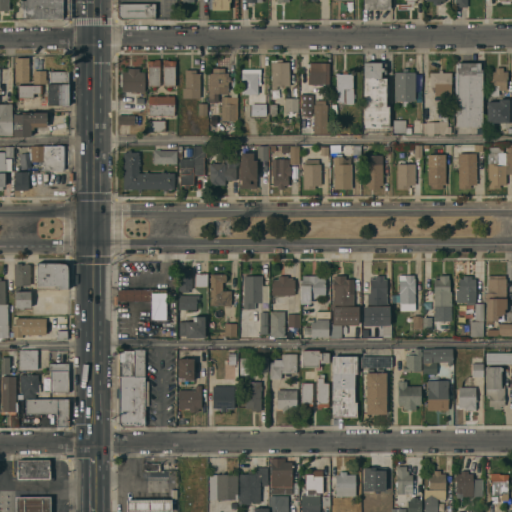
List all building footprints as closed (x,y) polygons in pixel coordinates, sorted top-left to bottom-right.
[(71,0),(71,19),(52,19),(52,22),(46,22),(46,19),(22,19),(22,9),(21,9),(21,1),(25,1),(25,0),(71,0)] [(230,0),(230,2),(228,2),(228,10),(211,10),(211,0),(230,0)] [(389,0),(389,10),(363,10),(363,0),(389,0)] [(155,19),(127,19),(127,20),(121,20),(118,19),(117,17),(116,4),(155,4),(155,19)] [(28,83),(14,83),(14,58),(28,57),(28,83)] [(268,105),(271,105),(270,60),(276,60),(276,59),(281,59),(281,62),(288,62),(289,86),(276,86),(276,90),(283,90),(283,105),(276,105),(276,114),(268,114),(268,105)] [(159,86),(148,86),(148,67),(146,67),(146,61),(154,61),(154,60),(159,60),(159,86)] [(167,60),(167,61),(175,61),(175,63),(174,63),(174,86),(162,86),(162,60),(167,60)] [(385,106),(388,106),(388,128),(364,128),(364,78),(363,78),(363,62),(380,62),(380,63),(385,63),(385,74),(383,74),(383,78),(385,78),(385,106)] [(328,84),(321,84),(321,85),(308,85),(308,81),(307,81),(308,74),(309,74),(309,63),(329,63),(328,84)] [(482,127),(455,127),(455,116),(454,116),(454,74),(456,74),(456,63),(479,63),(479,70),(482,70),(482,127)] [(144,92),(121,92),(121,72),(127,72),(127,68),(139,69),(139,72),(144,72),(144,92)] [(228,94),(220,94),(220,104),(208,104),(208,73),(212,73),(212,68),(224,68),(224,73),(228,73),(228,77),(230,77),(230,82),(228,82),(228,94)] [(507,82),(505,82),(506,90),(498,90),(498,96),(489,96),(488,72),(494,72),(494,68),(502,68),(502,72),(507,72),(507,82)] [(260,85),(257,85),(257,95),(241,95),(241,69),(260,69),(260,85)] [(414,101),(394,101),(394,72),(402,72),(402,69),(407,69),(407,73),(414,73),(414,101)] [(45,80),(47,80),(47,83),(45,83),(45,84),(33,84),(33,70),(45,70),(45,80)] [(199,98),(182,98),(182,89),(184,89),(184,70),(195,70),(195,73),(199,73),(199,98)] [(451,96),(434,96),(434,87),(429,87),(429,73),(438,73),(438,70),(441,71),(441,73),(451,73),(451,96)] [(50,84),(50,72),(69,71),(69,84),(68,84),(50,84)] [(342,74),(342,72),(347,72),(347,75),(353,74),(353,104),(343,104),(343,102),(336,102),(336,74),(342,74)] [(68,106),(46,106),(46,100),(44,100),(44,96),(47,96),(46,84),(50,84),(68,84),(68,106)] [(42,93),(32,94),(32,98),(17,98),(17,85),(42,85),(42,93)] [(284,118),(284,98),(289,98),(289,87),(297,87),(298,118),(284,118)] [(312,108),(299,108),(299,95),(312,95),(312,108)] [(174,108),(175,108),(175,112),(174,112),(173,116),(147,116),(147,96),(174,96),(174,108)] [(237,120),(221,120),(221,97),(237,97),(237,120)] [(268,115),(255,115),(255,105),(263,105),(263,97),(268,97),(268,105),(268,114),(268,115)] [(511,123),(486,123),(486,102),(499,102),(499,99),(511,99),(511,123)] [(205,115),(205,103),(197,103),(197,114),(205,115)] [(11,135),(0,135),(0,104),(11,104),(11,135)] [(326,134),(313,134),(313,105),(327,105),(326,134)] [(46,127),(33,127),(33,130),(30,130),(30,136),(13,137),(12,114),(21,114),(21,113),(46,112),(46,127)] [(134,125),(117,125),(117,115),(134,115),(134,125)] [(405,133),(393,133),(393,120),(405,120),(405,133)] [(164,132),(146,132),(146,121),(164,121),(164,132)] [(447,127),(450,126),(450,133),(422,134),(422,123),(426,123),(426,122),(447,122),(447,127)] [(511,182),(506,182),(506,185),(499,185),(499,189),(487,189),(487,153),(488,153),(488,147),(502,147),(502,153),(507,153),(507,145),(511,145),(511,182)] [(62,159),(67,159),(67,168),(62,168),(62,170),(43,170),(43,162),(30,162),(30,151),(27,151),(27,147),(30,147),(30,146),(62,146),(62,159)] [(204,176),(193,176),(193,185),(189,185),(189,188),(184,188),(184,185),(179,185),(179,159),(184,159),(184,150),(190,150),(190,159),(192,159),(192,146),(206,146),(206,157),(204,157),(204,176)] [(267,160),(257,161),(257,146),(267,146),(267,160)] [(298,164),(289,164),(289,157),(284,157),(284,151),(289,151),(289,146),(298,146),(298,164)] [(209,185),(209,164),(224,164),(225,147),(236,147),(235,181),(224,180),(224,186),(209,185)] [(176,164),(153,164),(153,151),(176,150),(176,164)] [(174,189),(166,189),(166,191),(163,191),(163,189),(141,189),(141,191),(138,191),(138,190),(123,189),(123,153),(127,153),(127,151),(130,151),(130,152),(138,152),(138,163),(140,163),(140,166),(138,166),(138,173),(144,173),(144,171),(146,171),(146,173),(160,173),(160,171),(163,171),(163,173),(174,173),(174,189)] [(3,158),(4,158),(4,163),(5,163),(5,159),(11,159),(11,171),(5,171),(5,172),(5,187),(2,187),(2,190),(0,190),(0,152),(3,152),(3,158)] [(29,168),(28,152),(18,153),(19,168),(29,168)] [(476,185),(470,185),(470,189),(458,189),(457,153),(475,153),(476,185)] [(445,185),(442,185),(442,189),(430,189),(430,185),(427,185),(427,154),(444,154),(445,185)] [(382,185),(379,185),(379,189),(367,189),(367,185),(364,185),(364,155),(382,155),(382,185)] [(267,184),(255,184),(255,185),(240,185),(240,161),(240,156),(254,157),(254,161),(256,161),(256,163),(267,163),(267,184)] [(351,190),(333,190),(333,157),(342,157),(342,163),(346,163),(346,164),(351,164),(351,190)] [(288,166),(290,166),(290,176),(288,176),(288,185),(283,185),(283,189),(276,189),(276,186),(272,186),(272,183),(272,178),(272,175),(271,175),(271,159),(288,159),(288,166)] [(320,186),(314,186),(314,190),(302,190),(302,165),(304,165),(304,160),(318,160),(318,164),(320,164),(320,186)] [(414,185),(408,185),(408,189),(396,189),(396,164),(414,164),(414,185)] [(28,190),(14,190),(14,172),(28,172),(28,190)] [(15,266),(15,263),(21,263),(21,265),(23,265),(29,265),(30,286),(20,286),(20,290),(15,290),(15,286),(14,286),(14,266),(15,266)] [(67,289),(36,290),(36,264),(64,263),(66,265),(67,267),(67,270),(67,289)] [(191,289),(188,289),(188,292),(182,292),(182,291),(178,291),(178,270),(188,270),(188,269),(191,269),(191,289)] [(207,287),(195,287),(194,274),(207,274),(207,287)] [(226,276),(226,281),(224,282),(222,282),(222,291),(231,291),(230,306),(209,306),(210,274),(224,274),(226,276)] [(324,296),(318,296),(317,298),(313,298),(313,300),(310,300),(310,304),(299,304),(299,281),(302,281),(302,275),(325,276),(324,296)] [(414,279),(415,303),(414,303),(414,311),(400,311),(399,302),(392,303),(392,295),(399,295),(398,276),(414,275),(414,279)] [(451,321),(434,321),(433,279),(438,279),(438,275),(448,275),(448,279),(449,279),(449,291),(450,291),(451,321)] [(261,303),(254,303),(254,309),(243,309),(243,276),(261,276),(261,303)] [(294,296),(271,296),(271,280),(278,280),(278,276),(287,276),(287,278),(292,278),(292,280),(294,280),(294,296)] [(360,309),(352,309),(352,314),(338,314),(338,317),(333,317),(333,313),(333,308),(330,308),(330,304),(332,304),(332,299),(334,299),(334,289),(333,289),(332,280),(334,280),(333,276),(345,276),(345,279),(353,279),(353,294),(360,294),(360,309)] [(367,307),(367,293),(370,293),(369,279),(374,279),(374,276),(383,276),(383,279),(386,279),(387,304),(388,304),(389,326),(362,326),(362,307),(367,307)] [(475,303),(455,303),(455,291),(458,291),(458,279),(462,279),(462,276),(470,276),(471,279),(475,279),(475,303)] [(497,316),(497,321),(492,321),(492,324),(485,323),(486,299),(485,299),(485,293),(487,293),(487,279),(488,279),(488,276),(504,276),(504,279),(506,279),(505,309),(504,309),(503,313),(501,316),(497,316)] [(7,325),(8,325),(8,338),(0,338),(0,281),(5,281),(5,304),(7,304),(7,325)] [(121,290),(168,291),(167,321),(150,321),(150,302),(121,302),(121,290)] [(30,308),(23,308),(23,309),(18,309),(18,308),(15,308),(14,291),(30,291),(30,308)] [(198,310),(178,310),(177,295),(198,295),(198,310)] [(482,337),(469,337),(470,321),(474,321),(475,303),(483,303),(482,337)] [(284,329),(286,329),(286,337),(277,337),(277,338),(273,338),(273,339),(269,339),(269,335),(269,311),(284,311),(284,329)] [(315,337),(315,338),(310,338),(310,335),(306,335),(306,339),(287,339),(287,314),(299,314),(299,333),(303,333),(303,328),(310,328),(310,322),(314,322),(314,319),(315,319),(315,311),(329,311),(329,320),(328,320),(328,337),(315,337)] [(267,312),(267,323),(259,323),(259,316),(258,316),(258,313),(259,313),(259,312),(267,312)] [(204,338),(185,338),(185,336),(179,336),(179,322),(185,322),(192,322),(192,316),(204,317),(204,338)] [(422,329),(412,329),(412,316),(422,316),(422,329)] [(46,324),(49,324),(48,330),(45,330),(45,335),(21,335),(21,337),(12,337),(12,325),(24,325),(24,326),(26,326),(26,318),(46,318),(46,324)] [(335,337),(335,323),(341,323),(341,321),(346,321),(346,323),(359,323),(359,337),(335,337)] [(236,324),(236,336),(224,336),(224,323),(236,324)] [(511,336),(486,336),(486,329),(498,330),(498,324),(511,324),(511,336)] [(420,371),(409,371),(409,372),(402,372),(402,366),(405,366),(405,355),(406,355),(406,354),(408,354),(408,352),(413,352),(413,348),(420,348),(420,352),(421,352),(421,356),(420,356),(420,371)] [(452,369),(436,369),(436,375),(427,375),(427,381),(453,380),(453,395),(447,395),(447,410),(427,410),(427,383),(424,383),(424,388),(422,388),(421,375),(422,375),(422,349),(452,348),(452,369)] [(37,370),(19,370),(19,350),(37,350),(37,370)] [(122,426),(122,428),(117,428),(116,426),(116,425),(115,377),(118,377),(118,375),(116,375),(115,352),(118,352),(118,351),(133,351),(133,350),(144,350),(144,426),(122,426)] [(328,363),(319,363),(318,368),(301,368),(301,351),(318,351),(318,353),(328,353),(328,363)] [(511,364),(486,364),(486,353),(511,353),(511,364)] [(296,354),(296,373),(281,373),(281,379),(269,379),(269,362),(273,362),(273,360),(281,360),(281,354),(296,354)] [(356,374),(353,374),(353,403),(356,403),(356,418),(333,418),(333,414),(332,414),(331,357),(356,356),(356,374)] [(9,374),(0,374),(0,357),(9,357),(9,374)] [(360,367),(360,357),(391,357),(391,368),(360,367)] [(483,357),(483,377),(471,377),(471,357),(483,357)] [(260,382),(260,387),(261,387),(261,390),(260,390),(260,411),(251,411),(251,409),(245,409),(245,391),(238,391),(239,358),(252,358),(252,374),(260,374),(260,382)] [(254,372),(255,358),(268,358),(268,372),(254,372)] [(193,380),(183,380),(183,378),(177,378),(178,359),(193,359),(193,380)] [(49,371),(49,363),(68,364),(68,371),(50,371),(49,371)] [(504,406),(500,406),(500,409),(492,409),(492,407),(488,407),(488,396),(485,396),(485,367),(500,367),(500,368),(502,368),(502,371),(500,371),(500,385),(504,385),(504,406)] [(68,371),(68,393),(49,393),(50,371),(68,371)] [(385,414),(365,414),(365,404),(363,404),(363,401),(366,401),(366,384),(363,384),(363,379),(365,379),(365,373),(385,373),(385,414)] [(38,378),(37,378),(37,382),(39,382),(39,384),(40,384),(40,393),(35,393),(35,398),(22,398),(22,393),(19,393),(19,375),(28,375),(28,374),(31,374),(31,375),(38,375),(38,378)] [(328,407),(317,407),(317,378),(319,378),(319,374),(324,374),(324,378),(323,378),(323,383),(328,383),(328,407)] [(15,403),(18,403),(17,412),(15,412),(15,414),(0,414),(0,376),(15,377),(15,403)] [(420,405),(415,405),(415,409),(402,410),(402,406),(398,406),(398,381),(406,381),(406,386),(420,386),(420,405)] [(229,386),(229,382),(237,382),(237,393),(234,393),(234,409),(225,409),(225,412),(220,412),(220,409),(212,409),(212,386),(229,386)] [(312,408),(301,408),(301,383),(312,383),(312,408)] [(201,408),(197,408),(197,412),(189,412),(189,409),(177,409),(177,390),(195,390),(195,386),(200,386),(201,408)] [(475,411),(472,411),(472,410),(464,410),(464,408),(458,408),(458,388),(475,387),(475,411)] [(297,408),(290,408),(290,412),(282,412),(282,409),(276,409),(276,390),(296,390),(297,408)] [(69,398),(70,427),(56,427),(56,414),(26,414),(25,399),(69,398)] [(291,491),(283,491),(277,491),(277,493),(273,493),(273,491),(270,491),(270,459),(284,459),(284,462),(291,462),(291,491)] [(49,460),(49,471),(50,471),(50,479),(16,479),(16,476),(16,471),(17,471),(17,460),(49,460)] [(159,472),(155,472),(155,474),(147,474),(147,472),(142,472),(142,463),(159,463),(159,472)] [(412,494),(396,494),(396,466),(406,466),(406,471),(408,471),(408,475),(412,475),(412,494)] [(267,482),(259,482),(259,503),(250,503),(250,504),(246,504),(246,505),(238,505),(238,495),(239,495),(239,474),(247,474),(247,471),(253,471),(253,467),(267,467),(267,482)] [(384,468),(362,469),(362,491),(390,490),(390,482),(384,482),(384,468)] [(301,511),(301,495),(305,495),(306,491),(304,491),(305,474),(312,474),(312,470),(322,470),(322,493),(319,493),(319,511),(301,511)] [(445,499),(437,499),(437,511),(423,511),(423,490),(429,490),(428,474),(433,474),(433,471),(440,471),(440,474),(445,474),(445,499)] [(472,497),(461,497),(461,493),(456,493),(456,481),(454,481),(454,476),(455,476),(455,474),(460,474),(460,471),(468,471),(468,474),(472,474),(472,497)] [(355,497),(335,496),(335,475),(339,475),(339,472),(346,472),(346,475),(355,475),(355,497)] [(499,474),(499,475),(508,475),(508,477),(507,477),(507,497),(503,497),(503,493),(500,493),(500,495),(491,495),(491,486),(490,486),(490,474),(499,474)] [(237,475),(237,500),(216,500),(216,475),(237,475)] [(51,511),(15,511),(15,497),(51,496),(51,511)] [(287,511),(269,511),(269,496),(287,496),(287,511)] [(421,511),(407,511),(407,501),(410,501),(410,497),(417,497),(417,500),(421,500),(421,511)] [(170,511),(126,511),(126,500),(170,500),(170,511)]
